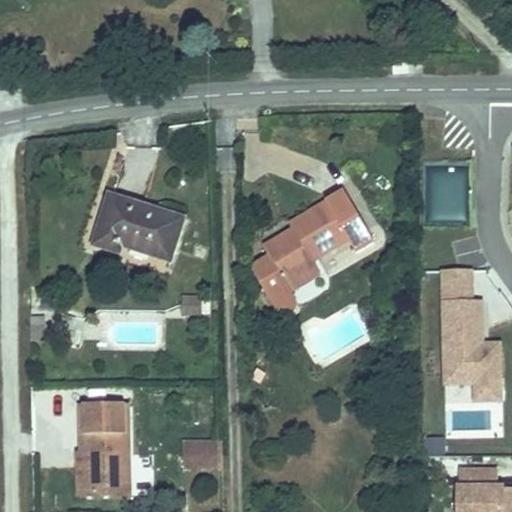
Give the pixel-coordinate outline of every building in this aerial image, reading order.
[(465,223),(467,168),(428,167),(426,222),(465,223)] [(305,261),(310,257),(306,251),(344,229),(348,235),(365,226),(342,189),(288,222),(291,227),(261,245),(267,255),(257,260),(255,261),(254,263),(253,264),(252,265),(252,267),(251,268),(252,270),(252,272),(253,273),(273,309),(280,311),(291,305),(293,298),(280,276),(285,273),(305,261)] [(121,191),(107,237),(127,244),(130,235),(181,253),(193,216),(121,191)] [(305,261),(285,273),(291,284),(312,272),(305,261)] [(496,380),(496,345),(478,345),(478,340),(478,298),(468,298),(468,266),(439,266),(439,380),(469,380),(496,380)] [(184,315),(205,315),(205,302),(184,302),(184,315)] [(496,397),(496,380),(469,380),(469,397),(496,397)] [(89,446),(89,485),(127,485),(128,397),(84,397),(84,446),(89,446)] [(443,458),(445,438),(424,437),(423,456),(443,458)] [(221,461),(221,446),(189,445),(188,460),(221,461)] [(78,485),(89,485),(89,446),(84,446),(79,446),(78,485)] [(511,511),(511,484),(497,485),(497,468),(458,468),(457,511),(511,511)]
